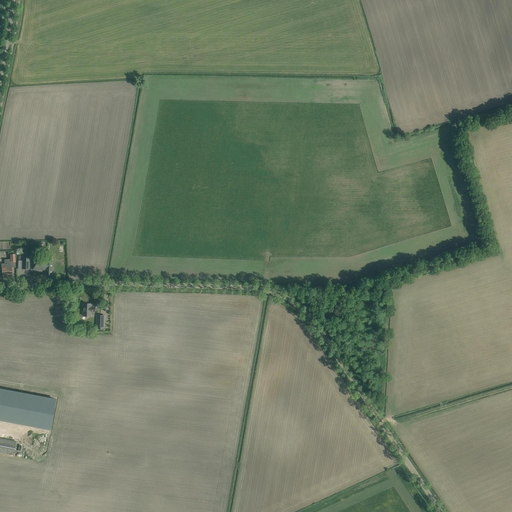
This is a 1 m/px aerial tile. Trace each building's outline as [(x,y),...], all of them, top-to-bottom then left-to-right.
[(2,275),(12,274),(11,262),(15,262),(15,254),(10,254),(11,259),(7,259),(4,259),(5,263),(1,264),(2,268),(1,268),(2,275)] [(52,277),(52,272),(52,259),(47,259),(47,260),(33,260),(33,269),(47,269),(47,277),(52,277)] [(88,316),(88,315),(91,315),(91,312),(95,312),(95,307),(92,307),(92,304),(84,303),(83,315),(84,315),(86,317),(88,316)] [(0,389),(0,419),(49,429),(54,399),(0,389)] [(0,452),(14,455),(16,441),(0,438),(0,452)]
